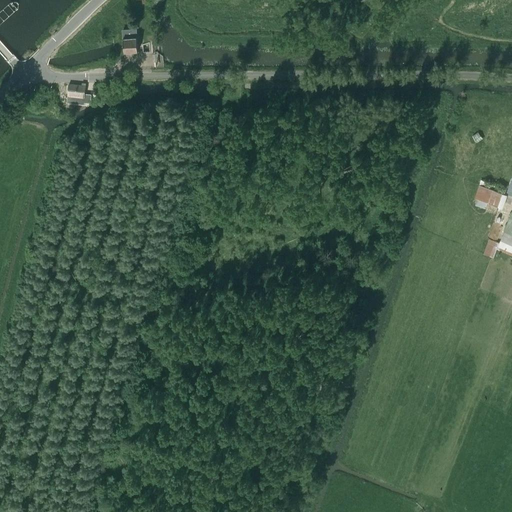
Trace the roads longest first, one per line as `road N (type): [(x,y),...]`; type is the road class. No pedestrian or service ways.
road 1 (unclassified): [(511,79),(23,73)]
road 2 (track): [(103,511),(236,77)]
